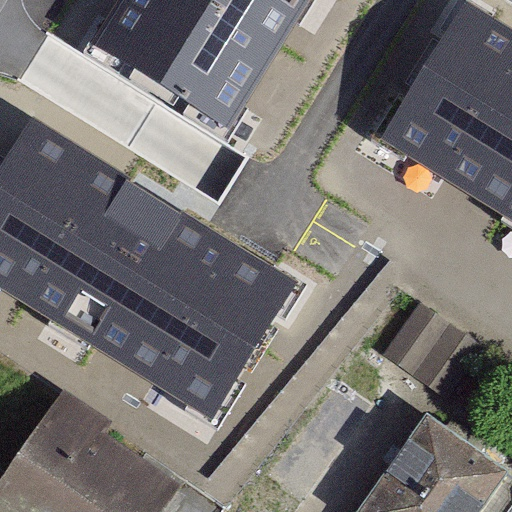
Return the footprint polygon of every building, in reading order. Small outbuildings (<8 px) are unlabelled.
[(325,0),(175,0),(274,71),(325,0)] [(511,157),(511,146),(345,27),(295,96),(467,220),(511,157)] [(334,168),(211,84),(114,226),(236,310),(334,168)] [(424,298),(390,350),(435,380),(470,327),(424,298)] [(157,511),(174,489),(46,400),(0,466),(0,511),(157,511)] [(493,511),(511,484),(410,416),(346,511),(493,511)]
